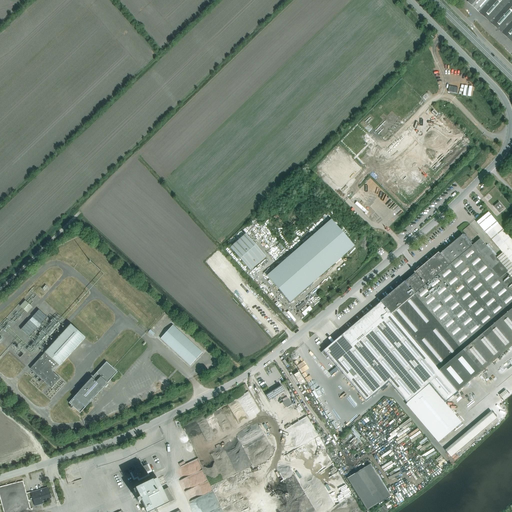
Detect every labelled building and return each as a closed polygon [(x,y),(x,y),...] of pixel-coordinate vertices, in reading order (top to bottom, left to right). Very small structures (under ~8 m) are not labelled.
[(511,0),(469,0),(467,2),(479,13),(511,41),(511,0)] [(431,149),(444,134),(430,121),(417,135),(431,149)] [(352,159),(350,157),(346,160),(339,152),(323,168),(333,178),(352,159)] [(391,159),(399,166),(402,162),(395,155),(391,159)] [(500,213),(505,208),(499,202),(494,206),(500,213)] [(331,220),(267,276),(290,302),(354,247),(331,220)] [(511,240),(498,223),(486,233),(511,264),(511,240)] [(327,347),(321,352),(326,359),(329,357),(366,401),(389,382),(407,403),(406,404),(438,443),(461,423),(444,403),(457,393),(456,392),(511,345),(511,278),(507,272),(499,279),(491,269),(499,262),(480,239),(472,246),(468,241),(470,239),(470,240),(477,234),(470,225),(462,230),(466,235),(464,237),(462,234),(439,253),(438,252),(418,268),(417,266),(414,268),(416,270),(414,271),(413,272),(412,272),(413,274),(406,280),(380,302),(342,335),(327,347)] [(230,247),(250,270),(266,257),(245,234),(230,247)] [(27,313),(32,307),(25,300),(20,306),(27,313)] [(311,306),(303,313),(306,316),(314,309),(311,306)] [(47,318),(39,310),(32,317),(41,325),(47,318)] [(38,328),(29,321),(21,330),(29,338),(38,328)] [(235,333),(243,340),(253,329),(245,322),(235,333)] [(53,372),(59,365),(59,366),(85,338),(70,324),(30,369),(51,388),(60,379),(53,372)] [(161,339),(190,366),(202,352),(173,325),(161,339)] [(106,362),(69,403),(71,405),(80,413),(90,402),(89,401),(92,399),(92,400),(106,384),(109,381),(117,372),(110,365),(106,362)] [(266,395),(269,401),(284,391),(281,386),(266,395)] [(505,390),(499,395),(504,401),(510,395),(505,390)] [(289,399),(282,402),(286,408),(292,404),(289,399)] [(452,456),(499,418),(493,411),(447,449),(452,456)] [(351,430),(357,436),(359,433),(353,427),(351,430)] [(422,460),(436,451),(434,448),(420,457),(422,460)] [(188,498),(212,490),(204,468),(202,469),(199,459),(186,464),(190,476),(181,480),(182,485),(187,483),(189,489),(185,490),(188,498)] [(384,471),(395,467),(393,462),(382,466),(384,471)] [(147,475),(146,473),(149,471),(146,465),(143,467),(141,463),(133,467),(135,470),(131,472),(134,478),(138,477),(139,479),(147,475)] [(367,510),(378,503),(390,496),(370,464),(347,478),(367,510)] [(138,502),(141,501),(146,511),(149,511),(174,500),(168,488),(163,490),(157,478),(135,489),(140,498),(137,499),(138,502)] [(48,487),(31,493),(35,506),(43,504),(42,501),(49,499),(48,498),(51,497),(48,487)]
